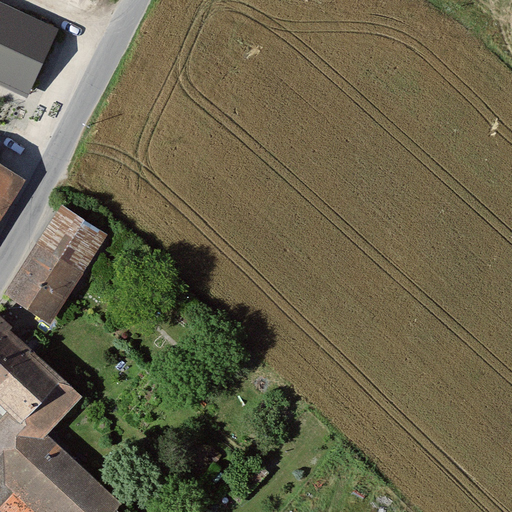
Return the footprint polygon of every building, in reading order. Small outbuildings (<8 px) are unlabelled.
[(0,82),(30,97),(60,31),(0,3),(0,82)] [(0,164),(0,217),(24,179),(0,164)] [(68,208),(10,297),(54,326),(112,237),(68,208)] [(0,315),(0,361),(18,378),(38,355),(47,346),(37,337),(28,346),(15,333),(17,331),(0,315)] [(87,400),(38,355),(18,378),(0,396),(0,397),(16,412),(52,439),(87,400)] [(0,396),(18,378),(0,361),(0,396)] [(125,506),(52,439),(16,412),(0,429),(0,504),(8,511),(118,511),(119,511),(125,506)] [(222,456),(212,450),(208,456),(218,462),(222,456)] [(267,473),(254,458),(227,484),(241,498),(267,473)]
